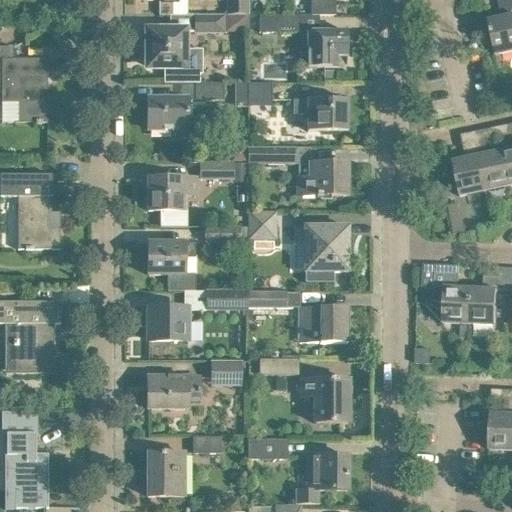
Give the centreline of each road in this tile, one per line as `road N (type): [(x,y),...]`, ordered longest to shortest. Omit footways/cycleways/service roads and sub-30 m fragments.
road 1 (residential): [(101,511),(102,0)]
road 2 (residential): [(395,250),(395,0)]
road 3 (residential): [(395,498),(395,250)]
